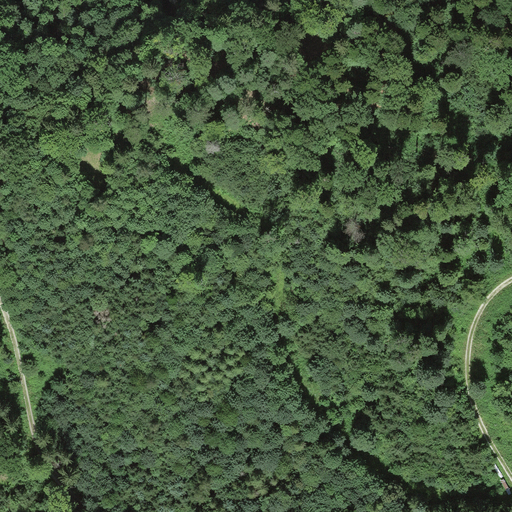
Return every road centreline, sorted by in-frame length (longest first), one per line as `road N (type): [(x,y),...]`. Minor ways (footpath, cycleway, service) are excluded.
road 1 (track): [(511,509),(408,486),(370,464),(314,408),(277,342),(274,249),(244,212),(170,160),(124,145),(82,162)]
road 2 (track): [(0,302),(40,458),(90,511)]
road 3 (track): [(511,278),(480,310),(466,374),(474,408),(511,479)]
